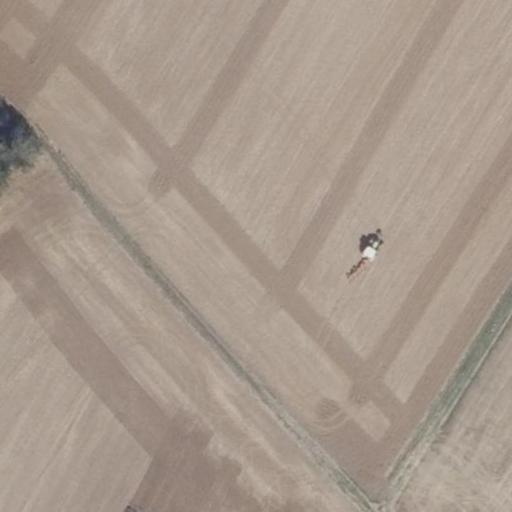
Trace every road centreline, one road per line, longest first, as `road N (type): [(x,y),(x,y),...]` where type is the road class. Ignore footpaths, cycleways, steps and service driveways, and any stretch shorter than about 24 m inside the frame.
road 1 (track): [(377,511),(0,101)]
road 2 (track): [(383,511),(511,308)]
